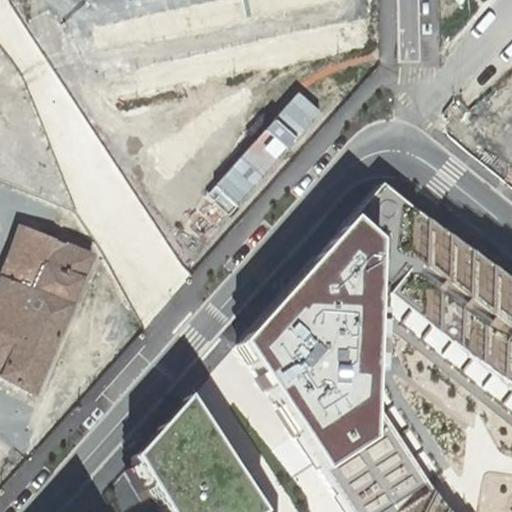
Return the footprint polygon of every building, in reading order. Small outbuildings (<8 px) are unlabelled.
[(256,0),(26,0),(14,3),(186,280),(380,53),(381,0),(327,0),(327,20),(202,156),(120,42),(256,0)] [(511,64),(460,123),(511,166),(511,64)] [(511,511),(511,293),(378,186),(383,242),(386,291),(511,389),(511,511),(447,511),(384,415),(377,448),(320,485),(337,511),(511,511)] [(383,242),(349,219),(232,349),(320,485),(377,448),(384,415),(386,291),(383,242)] [(0,277),(0,377),(32,395),(95,257),(56,241),(56,239),(20,224),(0,277)] [(254,511),(183,401),(128,461),(158,511),(254,511)] [(0,495),(16,478),(0,467),(0,495)]
